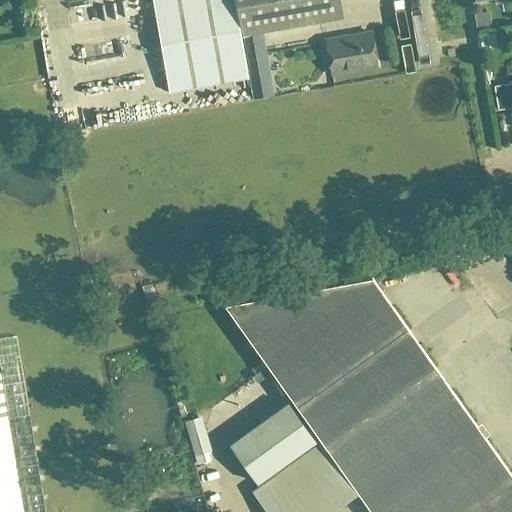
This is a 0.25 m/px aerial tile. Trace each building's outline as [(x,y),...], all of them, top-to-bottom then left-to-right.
[(152,0),(169,92),(248,78),(234,0),(152,0)] [(236,0),(242,36),(342,18),(338,0),(236,0)] [(489,12),(474,15),(477,31),(492,28),(489,12)] [(371,33),(325,41),(331,75),(377,67),(371,33)] [(492,60),(483,62),(487,79),(496,77),(492,60)] [(268,63),(248,67),(253,98),(274,94),(268,63)] [(511,83),(494,86),(498,110),(511,107),(511,83)] [(511,511),(511,476),(371,277),(368,279),(224,305),(250,343),(296,407),(321,443),(320,443),(357,494),(369,511),(511,511)] [(45,511),(17,337),(0,339),(0,511),(45,511)] [(287,403),(229,445),(257,483),(315,442),(287,403)] [(211,452),(201,417),(183,422),(193,457),(211,452)] [(331,511),(357,494),(320,443),(252,492),(265,511),(331,511)] [(210,488),(224,483),(220,471),(206,476),(210,488)]
